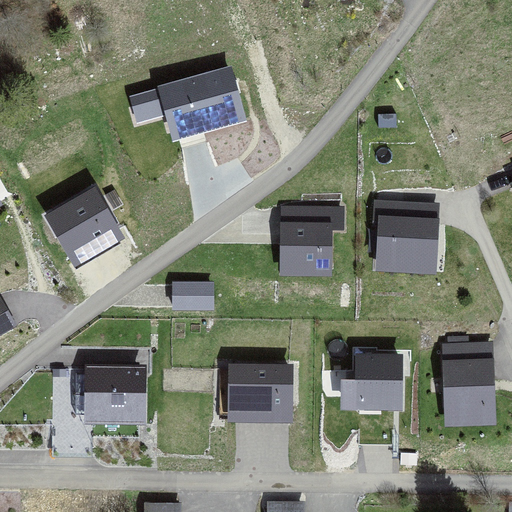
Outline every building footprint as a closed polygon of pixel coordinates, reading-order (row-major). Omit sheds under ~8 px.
[(112,229),(91,192),(52,215),(73,251),(112,229)] [(341,211),(341,194),(323,193),(323,211),(291,211),(290,248),(328,248),(328,211),(341,211)] [(403,222),(404,205),(376,203),(375,221),(390,222),(388,257),(433,259),(435,224),(403,222)] [(214,279),(173,278),(172,305),(214,306),(214,279)] [(0,303),(0,332),(12,325),(0,303)] [(461,346),(447,346),(447,365),(449,365),(451,409),(488,408),(487,363),(461,364),(461,346)] [(340,410),(358,410),(393,410),(403,410),(403,353),(355,353),(355,380),(340,379),(340,410)] [(145,421),(146,362),(86,361),(86,374),(75,374),(75,414),(84,414),(84,421),(145,421)] [(289,370),(234,369),(234,405),(288,406),(289,370)] [(393,445),(393,410),(358,410),(358,445),(393,445)]
